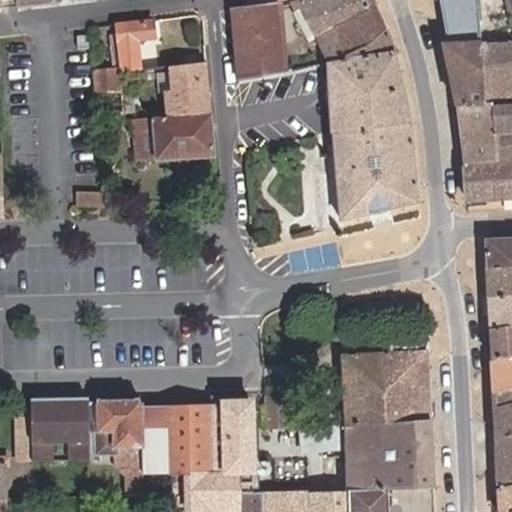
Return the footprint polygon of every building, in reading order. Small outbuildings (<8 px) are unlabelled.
[(304,0),(295,2),(324,61),(344,57),(385,28),(370,0),(304,0)] [(482,103),(482,97),(481,44),(480,0),(456,0),(454,3),(450,15),(450,46),(443,46),(455,102),(482,103)] [(252,77),(285,71),(278,4),(232,10),(237,80),(252,77)] [(118,67),(119,73),(141,71),(137,40),(152,38),(150,22),(113,26),(118,67)] [(323,64),(326,94),(328,111),(329,130),(338,222),(416,201),(409,122),(395,54),(385,28),(344,57),(324,61),(323,64)] [(511,44),(504,44),(481,44),(482,97),(511,96),(511,44)] [(193,66),(206,65),(204,46),(191,47),(193,66)] [(168,96),(170,118),(210,115),(206,65),(193,66),(172,68),(175,95),(168,96)] [(119,73),(118,67),(92,70),(92,76),(119,73)] [(286,82),(285,71),(252,77),(254,91),(274,87),(275,85),(286,82)] [(121,90),(119,73),(92,76),(94,92),(121,90)] [(254,91),(252,77),(237,80),(238,93),(254,91)] [(455,102),(462,165),(499,163),(496,134),(511,133),(511,105),(482,106),(482,103),(455,102)] [(214,159),(210,115),(170,118),(133,121),(135,164),(214,159)] [(499,163),(511,161),(511,133),(496,134),(499,163)] [(511,198),(511,161),(499,163),(462,165),(465,201),(472,201),(496,200),(511,198)] [(77,209),(102,210),(103,196),(77,195),(77,209)] [(256,236),(272,236),(272,218),(255,219),(256,236)] [(511,265),(511,236),(484,238),(483,240),(483,244),(480,244),(481,264),(485,265),(485,268),(511,265)] [(487,295),(511,293),(511,265),(485,268),(487,295)] [(490,329),(511,326),(511,293),(487,295),(490,329)] [(327,341),(341,340),(339,301),(325,303),(327,341)] [(491,360),(511,356),(511,326),(490,329),(491,360)] [(430,420),(425,334),(390,336),(390,350),(342,352),(346,425),(430,420)] [(511,356),(491,360),(494,393),(511,387),(511,356)] [(511,465),(511,387),(494,393),(499,468),(511,465)] [(143,475),(171,474),(212,473),(236,473),(236,466),(235,445),(233,396),(211,396),(212,409),(140,411),(143,475)] [(284,397),(266,398),(267,429),(287,428),(288,417),(293,412),(291,400),(284,397)] [(128,498),(143,498),(143,475),(140,411),(140,400),(98,401),(98,406),(98,430),(94,431),(95,455),(113,455),(115,469),(127,480),(128,498)] [(42,403),(33,403),(34,463),(48,463),(48,443),(66,442),(66,462),(88,461),(86,431),(85,406),(84,401),(71,402),(64,407),(57,410),(52,409),(47,407),(42,403)] [(98,406),(85,406),(86,431),(94,431),(98,430),(98,406)] [(34,453),(33,420),(18,420),(18,453),(34,453)] [(433,489),(430,420),(346,425),(344,425),(345,445),(348,490),(349,490),(433,489)] [(344,425),(301,427),(302,448),(345,445),(344,425)] [(235,445),(236,466),(248,466),(247,445),(235,445)] [(511,465),(499,468),(499,489),(511,485),(511,465)] [(249,481),(248,466),(236,466),(236,473),(237,493),(244,493),(261,493),(276,492),(275,480),(249,481)] [(212,493),(237,493),(236,473),(212,473),(212,493)] [(143,475),(143,498),(165,497),(172,497),(171,474),(143,475)] [(511,511),(511,485),(499,489),(500,511),(511,511)] [(434,511),(433,489),(349,490),(350,511),(434,511)] [(306,492),(307,511),(350,511),(349,490),(348,490),(322,491),(306,492)] [(80,491),(80,500),(90,499),(89,491),(80,491)] [(276,492),(261,493),(262,511),(307,511),(306,492),(276,492)] [(262,511),(261,493),(244,493),(243,511),(262,511)]
